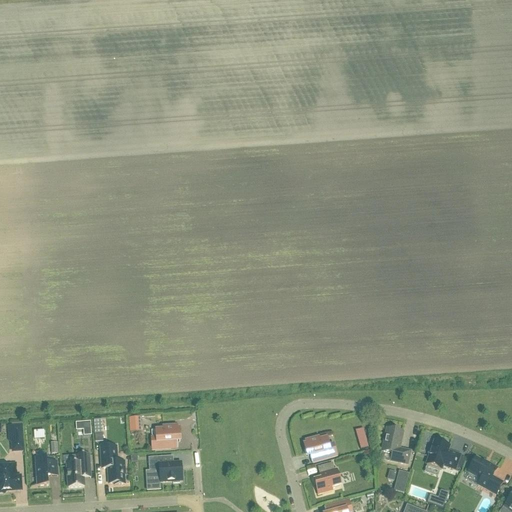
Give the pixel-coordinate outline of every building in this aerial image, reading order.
[(94,420),(95,436),(103,435),(102,420),(94,420)] [(91,437),(90,423),(75,424),(76,432),(82,431),(83,437),(91,437)] [(21,428),(11,429),(12,443),(22,442),(21,428)] [(178,451),(177,443),(180,443),(179,439),(179,430),(176,430),(176,428),(163,429),(163,431),(156,432),(157,440),(152,440),(153,452),(178,451)] [(407,466),(410,454),(400,452),(399,450),(403,434),(387,431),(382,453),(390,455),(389,459),(397,461),(396,464),(407,466)] [(306,445),(304,446),(307,458),(310,458),(312,465),(336,458),(333,446),(328,447),(326,440),(319,442),(318,439),(306,443),(306,445)] [(361,451),(368,449),(367,443),(359,445),(361,451)] [(455,472),(460,457),(447,453),(449,448),(434,443),(432,451),(429,451),(428,455),(429,457),(426,466),(441,472),(442,467),(455,472)] [(115,464),(115,462),(117,462),(116,449),(100,450),(102,470),(109,470),(109,474),(108,474),(109,486),(114,485),(114,487),(124,486),(124,476),(125,476),(124,463),(115,464)] [(77,465),(66,466),(68,490),(84,489),(84,480),(91,480),(90,470),(89,456),(76,457),(77,465)] [(46,464),(46,459),(35,460),(37,487),(31,488),(48,487),(47,478),(50,478),(58,478),(57,463),(46,464)] [(149,474),(146,474),(147,492),(161,491),(160,484),(173,484),(173,485),(180,485),(179,483),(183,483),(181,465),(163,466),(162,459),(148,460),(149,474)] [(488,466),(475,459),(468,474),(481,481),(477,487),(496,497),(503,484),(492,479),(497,470),(488,465),(488,466)] [(16,479),(16,468),(13,465),(7,466),(5,468),(0,468),(0,495),(4,495),(6,492),(21,491),(20,478),(16,479)] [(334,472),(332,465),(318,469),(321,480),(314,482),(318,497),(332,493),(331,489),(341,487),(336,471),(334,472)] [(384,481),(392,482),(393,473),(385,472),(384,481)] [(399,473),(393,493),(403,495),(409,475),(399,473)] [(430,497),(427,505),(443,510),(445,502),(430,497)] [(511,511),(511,497),(503,509),(504,509),(506,507),(511,511)] [(324,511),(350,511),(348,502),(324,509),(324,511)]
